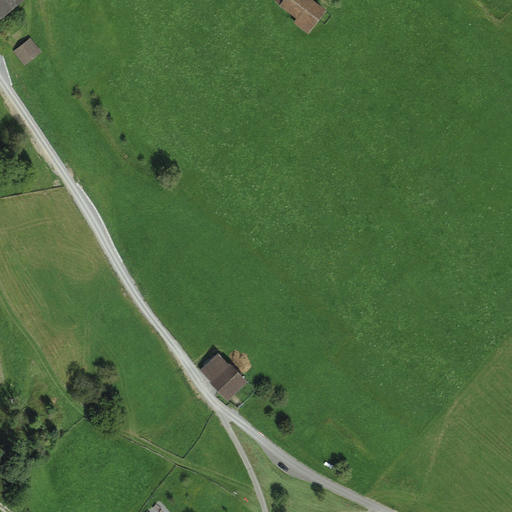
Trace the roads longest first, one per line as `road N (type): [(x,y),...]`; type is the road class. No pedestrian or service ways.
road 1 (residential): [(389,511),(210,401),(0,78)]
road 2 (track): [(0,280),(10,308),(85,404),(255,490)]
road 3 (track): [(210,401),(262,511)]
